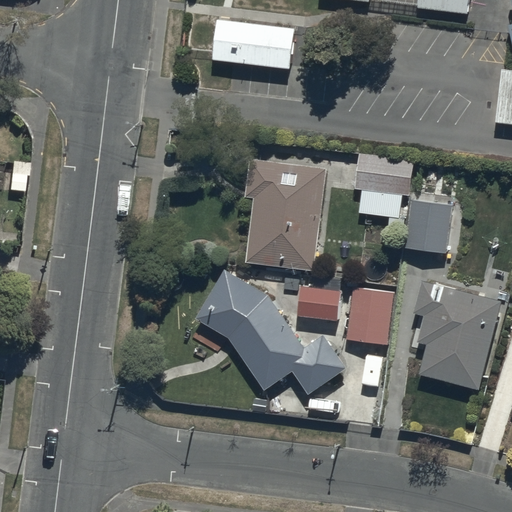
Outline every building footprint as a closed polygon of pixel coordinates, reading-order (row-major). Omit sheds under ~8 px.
[(360,0),(370,1),(370,0),(420,0),(419,8),(470,15),(471,0),(360,0)] [(293,51),(296,28),(215,18),(210,59),(234,62),(291,68),(293,51)] [(511,64),(503,63),(496,118),(511,120),(511,64)] [(416,160),(361,155),(357,189),(362,189),(360,215),(390,218),(389,232),(404,233),(406,218),(403,218),(405,196),(412,197),(416,160)] [(315,273),(327,168),(250,159),(246,197),(255,198),(247,265),(315,273)] [(30,164),(13,162),(10,191),(24,193),(26,177),(29,177),(30,164)] [(455,206),(412,200),(406,249),(448,254),(455,206)] [(269,295),(227,271),(198,319),(230,338),(268,391),(294,372),(310,394),(348,367),(324,334),(306,346),(269,295)] [(481,390),(502,301),(422,281),(414,313),(426,315),(420,340),(430,342),(422,376),(481,390)] [(389,345),(395,292),(354,287),(348,340),(389,345)]
